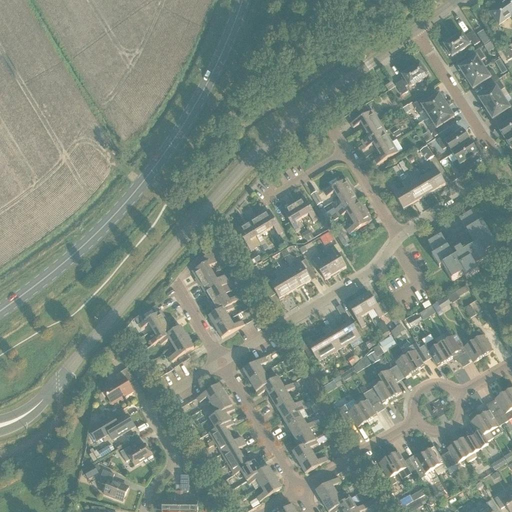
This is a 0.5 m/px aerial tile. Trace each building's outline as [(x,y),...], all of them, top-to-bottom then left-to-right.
[(511,0),(508,0),(491,13),(500,25),(511,17),(511,18),(511,0)] [(444,50),(449,57),(451,56),(452,58),(470,47),(468,44),(471,42),(474,47),(480,43),(473,32),(464,38),(462,35),(445,46),(446,49),(444,50)] [(511,48),(511,46),(502,52),(508,62),(511,59),(511,48)] [(479,50),(466,58),(469,63),(459,69),(466,80),(484,68),(480,62),(485,59),(479,50)] [(396,86),(403,96),(408,92),(405,88),(409,86),(410,88),(428,77),(420,65),(402,76),(405,80),(396,86)] [(488,74),(484,68),(466,80),(473,90),(483,84),(486,88),(499,80),(493,71),(488,74)] [(504,89),(499,80),(486,88),(489,93),(479,100),(486,110),(503,99),(499,93),(504,89)] [(426,97),(414,105),(420,114),(425,111),(429,118),(447,107),(439,95),(429,102),(426,97)] [(511,101),(507,105),(503,99),(486,110),(493,121),(503,114),(506,119),(511,114),(511,101)] [(454,118),(447,107),(429,118),(434,125),(429,128),(435,138),(447,130),(444,125),(454,118)] [(365,131),(380,122),(373,112),(351,125),(353,129),(361,124),(365,131)] [(511,114),(506,119),(509,123),(499,130),(506,140),(511,136),(511,114)] [(380,122),(365,131),(369,137),(361,142),(364,146),(386,133),(380,122)] [(453,138),(450,133),(437,141),(443,151),(448,147),(453,154),(470,143),(463,132),(453,138)] [(392,143),(386,133),(364,146),(366,150),(374,145),(378,151),(392,143)] [(392,143),(378,151),(381,158),(374,163),(376,167),(398,153),(392,143)] [(478,155),(470,143),(453,154),(457,161),(452,165),(458,174),(471,166),(468,161),(478,155)] [(420,152),(427,162),(434,156),(427,147),(420,152)] [(352,159),(364,180),(375,173),(363,152),(352,159)] [(433,174),(426,178),(435,192),(446,185),(432,163),(428,166),(433,174)] [(415,174),(411,176),(425,198),(435,192),(426,178),(420,182),(415,174)] [(425,198),(411,176),(408,178),(412,186),(406,190),(414,204),(425,198)] [(339,199),(353,191),(347,180),(325,193),(327,197),(335,193),(339,199)] [(414,204),(406,190),(399,194),(394,186),(390,189),(404,211),(414,204)] [(353,191),(339,199),(343,206),(335,211),(337,214),(359,201),(353,191)] [(320,211),(325,208),(326,207),(316,192),(310,196),(320,211)] [(304,199),(294,205),(302,219),(309,215),(314,223),(318,221),(304,199)] [(366,211),(359,201),(337,214),(339,218),(347,213),(351,220),(366,211)] [(302,219),(294,205),(283,211),(296,233),(300,231),(296,223),(302,219)] [(259,218),(267,232),(274,228),(279,236),(283,233),(269,211),(259,218)] [(366,211),(351,220),(355,226),(347,231),(350,235),(372,222),(366,211)] [(436,238),(428,242),(435,254),(432,256),(440,269),(443,267),(444,269),(452,282),(464,275),(467,280),(479,272),(477,268),(488,260),(484,253),(497,246),(482,221),(479,223),(472,211),(459,219),(475,246),(463,254),(461,250),(455,253),(458,257),(455,259),(452,261),(445,249),(459,241),(449,225),(434,234),(436,238)] [(248,224),(261,246),(262,246),(265,244),(261,236),(267,232),(259,218),(248,224)] [(255,249),(261,246),(248,224),(238,230),(251,252),(255,250),(255,249)] [(302,236),(305,241),(312,237),(308,231),(302,236)] [(350,242),(345,233),(338,237),(343,246),(350,242)] [(334,257),(327,261),(336,275),(347,269),(333,246),(329,249),(334,257)] [(225,255),(221,248),(216,250),(220,258),(225,255)] [(283,259),(290,255),(287,250),(280,254),(283,259)] [(248,259),(252,266),(261,260),(257,253),(248,259)] [(199,283),(213,275),(209,268),(217,263),(211,254),(201,260),(204,265),(192,273),(199,283)] [(336,275),(327,261),(321,265),(316,257),(312,259),(325,281),(336,275)] [(299,269),(292,273),(301,288),(311,281),(298,259),(294,261),(299,269)] [(280,269),(277,272),(290,294),(301,288),(292,273),(285,277),(280,269)] [(290,294),(277,272),(273,274),(278,282),(271,286),(280,300),(290,294)] [(234,284),(237,288),(243,284),(237,274),(232,277),(236,283),(234,284)] [(213,275),(199,283),(205,294),(227,280),(225,276),(217,281),(213,275)] [(229,284),(227,280),(205,294),(211,304),(226,295),(225,295),(231,292),(227,285),(229,284)] [(266,281),(260,285),(263,291),(266,289),(270,287),(266,281)] [(243,284),(237,288),(240,293),(243,292),(246,297),(250,295),(243,284)] [(359,300),(368,315),(375,311),(379,319),(383,316),(370,294),(359,300)] [(211,304),(217,314),(232,305),(232,306),(240,301),(237,297),(230,302),(226,295),(211,304)] [(441,311),(451,305),(447,298),(437,304),(441,311)] [(368,315),(359,300),(349,307),(362,329),(366,327),(361,319),(368,315)] [(465,309),(471,319),(483,312),(477,301),(470,306),(465,309)] [(342,315),(349,310),(345,303),(337,308),(342,315)] [(217,314),(209,318),(216,329),(230,320),(226,314),(234,309),(232,306),(232,305),(217,314)] [(255,305),(249,309),(252,314),(259,311),(255,305)] [(153,332),(168,323),(161,312),(156,316),(150,319),(139,326),(141,330),(149,325),(153,332)] [(423,334),(433,326),(424,314),(414,321),(423,334)] [(341,330),(350,344),(360,338),(347,316),(343,318),(348,326),(341,330)] [(230,320),(216,329),(222,340),(244,326),(242,322),(234,327),(230,320)] [(389,331),(383,321),(376,326),(383,336),(389,331)] [(168,323),(153,332),(157,338),(149,343),(152,347),(160,342),(159,342),(174,333),(173,333),(168,323)] [(330,326),(326,328),(339,350),(350,344),(341,330),(334,334),(330,326)] [(181,328),(173,333),(174,333),(159,342),(160,342),(162,345),(170,341),(174,347),(188,339),(181,328)] [(339,350),(326,328),(322,330),(327,338),(320,342),(329,357),(339,350)] [(428,341),(436,336),(433,331),(425,336),(428,341)] [(479,339),(474,343),(483,358),(493,352),(484,337),(483,337),(480,331),(476,333),(479,339)] [(314,346),(309,338),(309,337),(300,343),(309,358),(314,355),(318,363),(329,357),(320,342),(314,346)] [(384,342),(380,344),(385,352),(396,345),(391,337),(384,342)] [(461,342),(460,343),(457,337),(453,339),(456,345),(463,357),(468,354),(474,364),(483,358),(474,343),(465,348),(461,342)] [(447,341),(448,341),(438,347),(447,362),(454,359),(455,362),(463,357),(456,345),(453,339),(452,338),(447,341)] [(188,339),(174,347),(178,354),(170,359),(172,363),(194,349),(188,339)] [(365,344),(369,349),(376,345),(372,339),(365,344)] [(434,341),(420,349),(426,360),(431,357),(438,368),(447,362),(438,347),(434,341)] [(426,360),(420,349),(417,344),(402,353),(405,358),(406,358),(417,376),(420,375),(418,371),(425,367),(421,362),(426,360)] [(374,353),(378,358),(384,355),(379,346),(373,350),(374,353)] [(378,358),(374,353),(368,357),(373,365),(379,362),(378,358)] [(250,382),(264,374),(261,367),(268,362),(266,358),(244,372),(250,382)] [(398,366),(393,369),(399,379),(404,377),(406,379),(412,375),(414,378),(417,376),(406,358),(405,358),(396,364),(398,366)] [(289,359),(284,362),(287,368),(293,364),(289,359)] [(357,374),(364,370),(360,363),(354,369),(357,374)] [(129,386),(135,382),(128,369),(116,376),(118,382),(104,391),(113,406),(133,393),(129,386)] [(393,369),(389,372),(389,371),(379,377),(383,384),(394,403),(397,401),(395,398),(402,394),(395,382),(399,379),(393,369)] [(268,380),(264,374),(250,382),(256,393),(278,379),(276,376),(268,380)] [(278,379),(256,393),(258,396),(266,392),(270,398),(285,390),(278,379)] [(327,394),(338,388),(334,382),(323,388),(327,394)] [(383,384),(369,393),(375,403),(376,404),(380,402),(383,405),(389,401),(391,404),(394,403),(383,384)] [(293,385),(285,390),(270,398),(276,409),(291,400),(287,393),(295,389),(293,385)] [(212,405),(226,396),(220,386),(197,399),(200,403),(208,399),(212,405)] [(368,393),(364,396),(368,402),(358,408),(368,423),(377,417),(371,407),(376,404),(375,403),(369,393),(368,393)] [(511,419),(511,405),(505,394),(491,403),(498,414),(504,425),(511,419)] [(226,396),(212,405),(216,412),(208,417),(210,420),(232,407),(226,396)] [(295,407),(291,400),(276,409),(283,419),(305,405),(303,402),(295,407)] [(358,408),(354,401),(340,409),(346,420),(351,417),(358,429),(368,423),(358,408)] [(486,406),(490,412),(484,416),(482,413),(479,415),(490,433),(504,425),(498,414),(491,403),(486,406)] [(307,409),(305,405),(283,419),(289,429),(303,420),(307,418),(303,412),(307,409)] [(234,411),(232,407),(210,420),(216,430),(230,422),(226,415),(234,411)] [(186,415),(182,409),(176,412),(180,419),(186,415)] [(493,439),(490,433),(479,415),(476,416),(477,420),(471,423),(478,435),(473,438),(481,451),(489,446),(488,443),(493,439)] [(117,422),(114,417),(90,432),(96,443),(110,434),(114,440),(135,427),(128,416),(117,422)] [(307,418),(303,420),(289,429),(295,439),(310,431),(317,426),(315,422),(311,425),(307,418)] [(216,430),(209,434),(216,445),(230,436),(226,430),(234,425),(232,421),(230,422),(216,430)] [(192,429),(188,431),(192,438),(197,435),(193,429),(192,429)] [(310,431),(295,439),(299,446),(291,451),(293,454),(316,441),(310,431)] [(132,442),(137,439),(134,433),(129,436),(132,442)] [(325,435),(316,441),(293,454),(299,465),(314,456),(310,449),(318,444),(319,445),(328,440),(325,435)] [(234,443),(230,436),(216,445),(222,455),(244,442),(242,438),(234,443)] [(459,439),(456,441),(467,459),(469,463),(476,458),(474,455),(481,451),(473,438),(468,440),(467,438),(461,442),(459,439)] [(449,452),(445,455),(452,468),(467,459),(456,441),(453,443),(454,446),(448,449),(449,452)] [(246,446),(244,442),(222,455),(228,466),(242,457),(238,450),(246,446)] [(135,467),(152,457),(145,445),(134,452),(131,447),(120,453),(126,463),(131,460),(135,467)] [(109,447),(98,453),(101,458),(111,452),(109,447)] [(338,450),(342,457),(346,455),(342,448),(338,450)] [(425,454),(434,470),(438,476),(447,471),(450,475),(455,472),(452,468),(445,455),(440,458),(435,449),(425,454)] [(90,455),(94,462),(101,458),(98,453),(97,451),(90,455)] [(208,451),(201,454),(205,461),(212,458),(208,451)] [(409,460),(404,463),(399,453),(389,459),(398,474),(402,481),(416,472),(409,460)] [(417,455),(414,457),(409,460),(416,472),(421,480),(426,477),(425,475),(434,470),(425,454),(419,458),(417,455)] [(318,463),(314,456),(299,465),(306,475),(328,462),(326,458),(318,463)] [(242,457),(228,466),(234,476),(241,472),(255,463),(256,463),(254,459),(246,464),(242,457)] [(398,474),(389,459),(379,464),(389,480),(392,486),(393,486),(397,484),(393,477),(398,474)] [(259,470),(255,463),(241,472),(247,482),(269,469),(267,465),(259,470)] [(495,472),(500,468),(497,463),(491,466),(495,472)] [(84,472),(88,479),(98,474),(97,472),(99,470),(97,465),(94,467),(94,466),(84,472)] [(362,480),(354,466),(339,475),(343,480),(350,476),(355,484),(362,480)] [(494,473),(490,467),(476,475),(480,481),(486,477),(494,473)] [(269,469),(247,482),(249,486),(257,481),(261,488),(276,479),(269,469)] [(123,503),(128,488),(112,482),(115,475),(104,471),(99,482),(108,486),(105,496),(123,503)] [(188,477),(181,477),(180,511),(198,511),(198,503),(186,503),(186,493),(188,493),(188,477)] [(276,479),(261,488),(265,494),(257,499),(260,503),(282,490),(276,479)] [(323,503),(337,494),(333,488),(341,483),(338,479),(316,492),(323,503)] [(232,491),(226,481),(220,485),(227,495),(232,491)] [(475,486),(479,492),(485,488),(482,482),(475,486)] [(177,485),(176,493),(175,503),(163,503),(162,511),(180,511),(181,485),(177,485)] [(337,494),(323,503),(327,511),(330,511),(351,500),(349,496),(341,501),(337,494)] [(511,511),(511,495),(507,498),(505,494),(495,500),(501,510),(506,507),(509,511),(511,511)] [(260,503),(257,499),(250,503),(254,508),(260,504),(260,503)] [(351,500),(330,511),(354,511),(357,510),(351,500)] [(499,511),(492,501),(476,511),(477,511),(499,511)] [(371,502),(357,510),(354,511),(362,511),(373,506),(371,502)]
